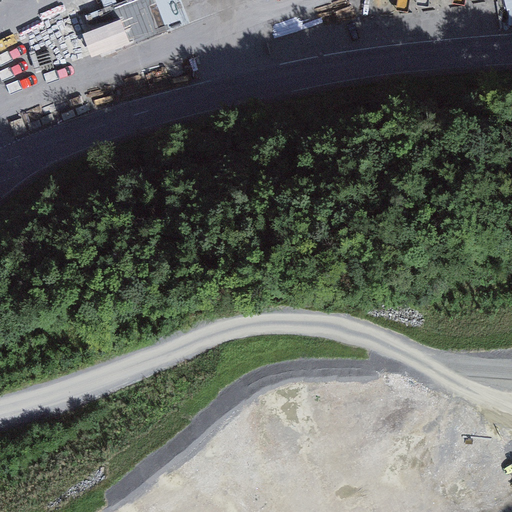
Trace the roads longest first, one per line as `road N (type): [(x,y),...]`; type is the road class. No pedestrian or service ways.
road 1 (unclassified): [(0,163),(200,95),(344,66),(511,49)]
road 2 (unknown): [(228,47),(341,0)]
